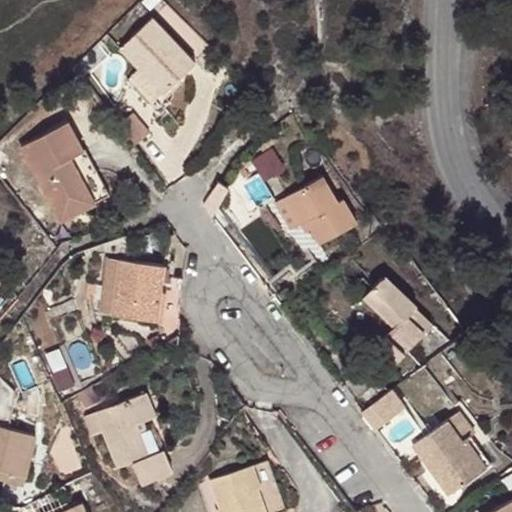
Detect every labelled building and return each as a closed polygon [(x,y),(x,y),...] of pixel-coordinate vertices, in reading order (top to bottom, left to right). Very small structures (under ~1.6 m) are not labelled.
[(156,108),(164,100),(196,69),(150,24),(119,56),(138,76),(132,83),(156,108)] [(69,220),(101,203),(79,159),(91,152),(75,121),(30,146),(69,220)] [(261,179),(282,170),(272,148),(251,157),(261,179)] [(79,159),(101,203),(115,196),(91,152),(79,159)] [(322,181),(285,202),(302,229),(306,226),(320,248),(357,227),(342,204),(338,207),(322,181)] [(302,229),(285,202),(275,208),(291,235),(302,229)] [(255,216),(238,230),(254,248),(270,234),(255,216)] [(109,261),(102,318),(113,319),(121,263),(109,261)] [(179,314),(183,282),(164,280),(165,269),(121,263),(113,319),(157,326),(159,312),(179,314)] [(384,283),(367,301),(397,330),(363,365),(382,383),(435,327),(416,309),(413,312),(384,283)] [(165,451),(147,458),(135,427),(154,419),(144,393),(78,419),(86,440),(102,434),(116,470),(133,463),(142,484),(173,471),(165,451)] [(393,395),(366,416),(380,435),(407,414),(393,395)] [(415,446),(423,458),(453,497),(485,471),(464,443),(472,437),(476,433),(460,411),(415,446)] [(0,473),(25,480),(37,439),(0,429),(0,473)] [(493,465),(472,437),(464,443),(485,471),(493,465)] [(257,489),(266,511),(286,511),(267,461),(253,466),(261,488),(257,489)] [(266,511),(257,489),(261,488),(253,466),(208,483),(219,509),(215,511),(266,511)] [(0,483),(23,489),(25,480),(0,473),(0,483)] [(511,511),(511,499),(511,500),(491,511),(511,511)]
